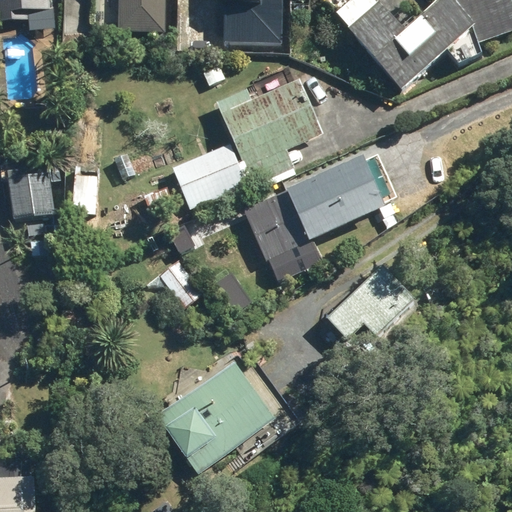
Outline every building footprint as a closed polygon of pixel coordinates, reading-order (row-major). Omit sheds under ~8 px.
[(0,0),(0,25),(51,21),(49,0),(0,0)] [(167,36),(167,0),(120,0),(120,35),(167,36)] [(511,0),(453,0),(455,3),(451,0),(441,0),(404,32),(382,7),(379,10),(370,0),(361,0),(339,19),(351,33),(351,34),(405,96),(451,57),(461,66),(485,58),(481,46),(511,35),(511,0)] [(251,90),(221,102),(258,191),(298,175),(289,154),(327,139),(303,81),(255,100),(251,90)] [(233,147),(174,171),(191,213),(250,188),(233,147)] [(377,155),(287,193),(287,194),(238,215),(259,265),(310,244),(310,243),(398,206),(377,155)] [(57,162),(13,166),(19,233),(63,229),(57,162)] [(107,169),(79,168),(78,220),(107,221),(107,169)] [(179,262),(155,278),(184,322),(208,306),(179,262)] [(394,267),(320,317),(346,356),(420,307),(394,267)] [(299,325),(261,353),(287,387),(324,358),(299,325)] [(284,430),(243,364),(150,422),(192,488),(284,430)] [(0,472),(0,511),(48,511),(49,497),(33,496),(34,473),(0,472)]
